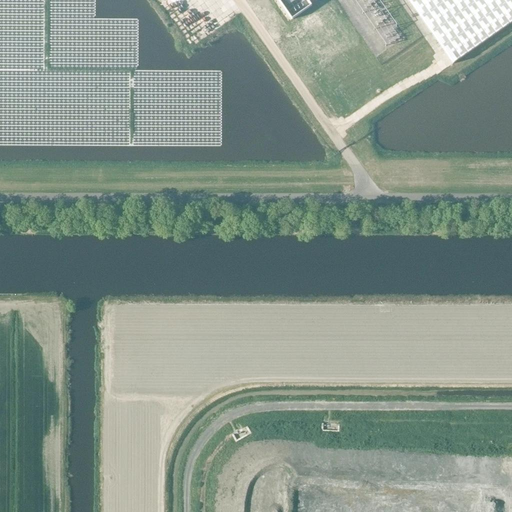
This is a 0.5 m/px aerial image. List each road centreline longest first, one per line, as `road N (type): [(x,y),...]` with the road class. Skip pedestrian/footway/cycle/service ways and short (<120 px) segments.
road 1 (unclassified): [(0,197),(511,198)]
road 2 (track): [(511,406),(238,411),(196,450),(186,511)]
